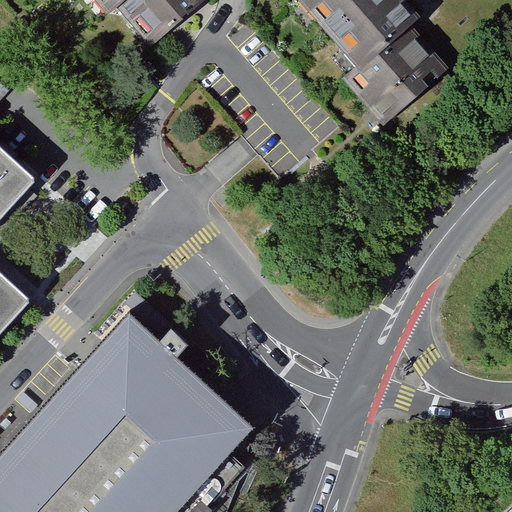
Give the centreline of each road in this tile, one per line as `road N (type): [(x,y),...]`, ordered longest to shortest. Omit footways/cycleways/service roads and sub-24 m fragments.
road 1 (unclassified): [(0,397),(124,262),(191,247)]
road 2 (residential): [(182,73),(148,133),(168,212),(191,247)]
road 3 (secondary): [(511,166),(453,225),(402,300)]
road 4 (unclassified): [(265,331),(323,494)]
